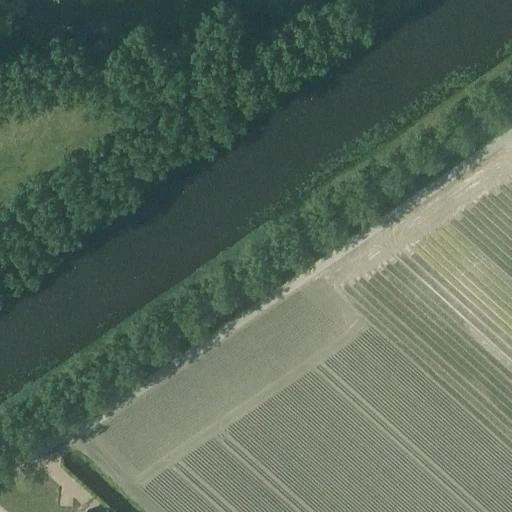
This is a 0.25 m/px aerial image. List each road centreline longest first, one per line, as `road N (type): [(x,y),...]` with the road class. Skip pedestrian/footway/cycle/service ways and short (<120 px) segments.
road 1 (tertiary): [(0,452),(511,102)]
road 2 (unclassified): [(0,242),(356,0)]
